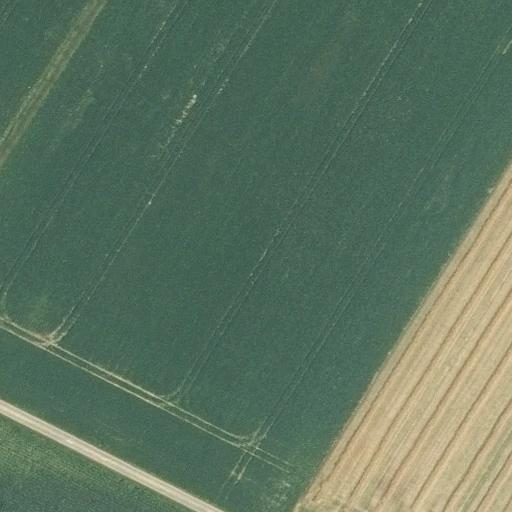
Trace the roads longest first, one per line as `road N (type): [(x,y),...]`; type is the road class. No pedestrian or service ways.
road 1 (unclassified): [(0,406),(211,511)]
road 2 (track): [(98,0),(0,157)]
